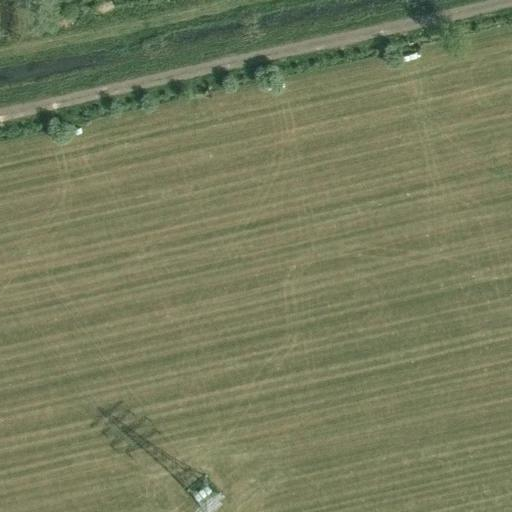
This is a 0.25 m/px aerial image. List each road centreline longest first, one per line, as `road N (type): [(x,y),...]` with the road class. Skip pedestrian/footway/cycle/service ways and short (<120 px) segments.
road 1 (track): [(0,115),(511,1)]
road 2 (track): [(258,0),(0,53)]
